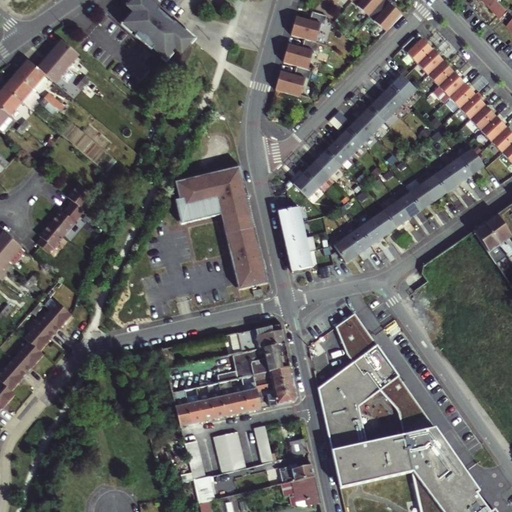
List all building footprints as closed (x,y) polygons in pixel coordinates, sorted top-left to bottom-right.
[(191,40),(145,0),(134,0),(119,19),(135,32),(172,63),(191,40)] [(381,2),(379,0),(351,0),(349,3),(366,18),(381,2)] [(511,0),(477,0),(498,22),(508,12),(500,2),(502,0),(511,0)] [(399,18),(381,2),(366,18),(384,33),(399,18)] [(319,25),(294,18),(289,39),(314,45),(319,25)] [(432,50),(421,39),(406,53),(418,64),(432,50)] [(58,49),(52,56),(66,68),(78,55),(61,40),(56,46),(58,49)] [(312,51),(287,44),(281,65),(306,71),(312,51)] [(444,61),(432,50),(418,64),(428,75),(444,61)] [(54,82),(66,68),(52,56),(45,64),(43,62),(37,68),(45,74),(54,82)] [(32,89),(45,74),(37,68),(29,61),(23,67),(25,69),(19,77),(32,89)] [(454,72),(444,61),(428,75),(439,86),(454,72)] [(305,79),(280,72),(274,94),(299,100),(305,79)] [(464,83),(454,72),(439,86),(450,98),(464,83)] [(84,76),(80,81),(92,90),(95,86),(84,76)] [(416,90),(401,76),(390,87),(405,101),(416,90)] [(32,89),(19,77),(13,83),(10,82),(5,88),(21,102),(32,89)] [(88,95),(92,90),(80,81),(76,85),(88,95)] [(475,94),(464,83),(450,98),(460,109),(475,94)] [(405,101),(390,87),(379,97),(394,112),(405,101)] [(0,107),(9,115),(21,102),(5,88),(0,93),(0,95),(1,97),(0,98),(0,107)] [(48,93),(44,98),(49,102),(53,98),(48,93)] [(485,106),(475,94),(460,109),(471,120),(485,106)] [(394,112),(379,97),(369,109),(383,123),(394,112)] [(45,107),(49,102),(44,98),(40,103),(45,107)] [(496,117),(485,106),(471,120),(481,131),(496,117)] [(0,126),(9,115),(0,107),(0,126)] [(383,123),(369,109),(358,120),(372,134),(383,123)] [(507,128),(496,117),(481,131),(492,142),(507,128)] [(372,134),(358,120),(347,130),(362,145),(372,134)] [(25,121),(21,125),(25,129),(29,125),(25,121)] [(25,129),(21,125),(16,130),(21,134),(25,129)] [(511,144),(511,133),(507,128),(492,142),(503,153),(511,144)] [(362,145),(347,130),(336,141),(351,156),(362,145)] [(351,156),(336,141),(325,152),(340,167),(351,156)] [(511,144),(503,153),(511,162),(511,144)] [(484,166),(472,149),(459,158),(471,175),(484,166)] [(340,167),(325,152),(314,163),(329,177),(340,167)] [(471,175),(459,158),(446,167),(458,184),(471,175)] [(329,177),(314,163),(304,174),(318,189),(329,177)] [(458,184),(446,167),(434,175),(446,193),(458,184)] [(240,171),(173,187),(180,221),(219,212),(239,289),(267,283),(240,171)] [(318,189),(304,174),(293,184),(308,199),(318,189)] [(446,193),(434,175),(421,184),(433,201),(446,193)] [(433,201),(421,184),(409,193),(421,210),(433,201)] [(93,200),(77,186),(66,199),(72,203),(66,209),(79,220),(84,214),(82,212),(93,200)] [(421,210),(409,193),(396,202),(408,219),(421,210)] [(408,219),(396,202),(383,211),(395,228),(408,219)] [(511,203),(496,214),(502,223),(511,237),(511,203)] [(79,220),(66,209),(62,214),(60,212),(49,225),(65,238),(65,239),(76,226),(74,225),(79,220)] [(299,209),(278,214),(281,227),(302,222),(299,209)] [(395,228),(383,211),(371,220),(383,236),(395,228)] [(496,214),(483,223),(509,260),(511,257),(511,251),(508,246),(511,243),(511,237),(502,223),(496,214)] [(383,236),(371,220),(358,228),(370,245),(383,236)] [(302,222),(281,227),(285,242),(305,237),(302,222)] [(509,260),(483,223),(473,230),(478,238),(495,262),(500,259),(503,264),(509,260)] [(49,225),(38,237),(40,239),(36,244),(49,254),(53,250),(54,251),(65,238),(49,225)] [(370,245),(358,228),(346,237),(358,254),(370,245)] [(0,241),(0,254),(8,262),(21,247),(4,232),(0,236),(0,239),(1,241),(0,241)] [(305,237),(285,242),(288,256),(309,252),(305,237)] [(358,254),(346,237),(333,246),(345,263),(358,254)] [(309,252),(288,256),(292,273),(312,269),(309,252)] [(0,271),(8,262),(0,254),(0,271)] [(511,263),(509,260),(503,264),(511,275),(511,274),(511,263)] [(25,285),(29,288),(34,284),(29,280),(25,285)] [(55,303),(39,321),(53,333),(61,324),(62,324),(70,316),(55,303)] [(7,305),(4,310),(8,314),(12,309),(7,305)] [(450,452),(353,314),(335,328),(350,358),(354,363),(363,377),(367,373),(371,378),(378,390),(388,401),(397,410),(419,511),(492,511),(462,468),(458,471),(450,460),(446,462),(443,458),(450,452)] [(27,342),(38,352),(45,344),(45,343),(53,333),(39,321),(23,339),(27,342)] [(238,334),(243,353),(284,344),(279,324),(238,334)] [(11,361),(25,373),(34,363),(34,364),(42,355),(38,352),(27,342),(11,361)] [(237,354),(232,355),(236,372),(217,375),(218,383),(219,383),(231,381),(242,378),(253,376),(290,368),(284,344),(243,353),(238,354),(237,354)] [(7,365),(0,373),(0,383),(10,392),(18,383),(17,383),(22,377),(25,373),(11,361),(7,365)] [(253,376),(256,387),(292,379),(290,368),(253,376)] [(253,376),(242,378),(250,411),(261,409),(258,398),(256,387),(253,376)] [(242,378),(231,381),(239,414),(250,411),(242,378)] [(256,387),(258,398),(295,389),(292,379),(256,387)] [(231,381),(219,383),(227,416),(239,414),(231,381)] [(0,383),(0,410),(5,404),(6,405),(14,396),(10,392),(0,383)] [(227,416),(219,383),(218,383),(207,386),(215,419),(227,416)] [(207,386),(196,388),(204,421),(215,419),(207,386)] [(196,388),(186,391),(194,424),(204,421),(196,388)] [(295,389),(258,398),(261,409),(294,402),(296,398),(295,389)] [(194,424),(186,391),(173,393),(180,426),(194,424)] [(261,464),(273,460),(271,454),(269,447),(268,439),(264,425),(253,428),(256,442),(258,450),(259,456),(261,464)] [(245,467),(243,461),(241,454),(240,446),(238,439),(236,432),(225,434),(224,434),(213,437),(215,444),(217,452),(218,459),(220,466),(222,473),(233,470),(245,467)] [(392,433),(330,446),(340,489),(344,488),(345,492),(348,496),(346,497),(357,511),(396,511),(381,491),(373,498),(370,494),(372,490),(374,485),(375,482),(376,478),(377,474),(401,469),(392,433)] [(291,449),(305,445),(304,438),(289,442),(291,449)] [(203,470),(202,463),(201,462),(199,455),(198,448),(196,440),(184,443),(186,450),(187,457),(189,465),(191,473),(193,480),(203,478),(205,477),(203,470)] [(291,449),(292,456),(307,452),(305,445),(291,449)] [(283,484),(314,476),(311,465),(298,468),(298,464),(290,466),(290,467),(279,469),(283,484)] [(283,484),(281,484),(283,496),(293,494),(296,502),(305,500),(307,506),(320,503),(314,476),(283,484)] [(199,504),(200,511),(209,511),(211,510),(209,501),(199,504)]
